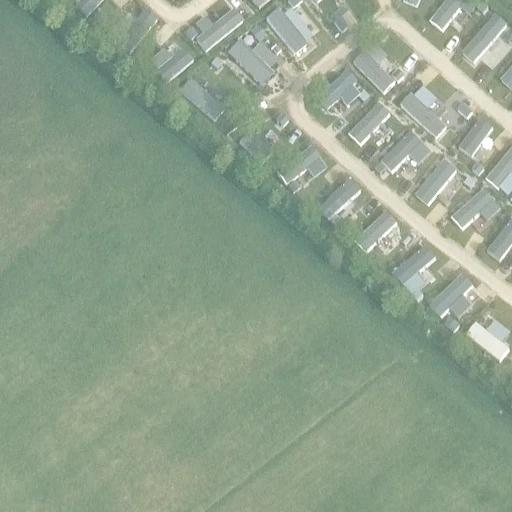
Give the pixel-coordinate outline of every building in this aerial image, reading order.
[(92,16),(107,0),(88,0),(82,7),(92,16)] [(199,21),(223,4),(219,0),(205,0),(191,11),(199,21)] [(348,13),(336,0),(318,0),(338,22),(348,13)] [(410,9),(419,0),(400,0),(410,9)] [(439,31),(459,10),(449,1),(429,22),(439,31)] [(311,38),(291,16),(281,25),(301,47),(311,38)] [(148,57),(172,39),(163,28),(140,46),(148,57)] [(477,63),(498,42),(488,33),(467,54),(477,63)] [(283,59),(263,37),(253,46),(273,68),(283,59)] [(259,75),(239,53),(229,62),(249,84),(259,75)] [(409,75),(389,53),(379,62),(399,84),(409,75)] [(509,92),(511,89),(511,69),(499,83),(509,92)] [(326,106),(346,84),(336,75),(316,96),(326,106)] [(451,115),(431,93),(421,102),(440,124),(451,115)] [(266,122),(243,104),(234,115),(258,133),(266,122)] [(354,145),(374,123),(364,114),(344,135),(354,145)] [(473,154),(493,133),(483,124),(463,145),(473,154)] [(386,173),(407,152),(397,143),(376,164),(386,173)] [(295,175),(315,153),(305,144),(285,165),(295,175)] [(506,183),(511,176),(511,157),(496,174),(506,183)] [(427,211),(447,190),(438,181),(417,202),(427,211)] [(342,214),(362,193),(352,184),(332,205),(342,214)] [(461,238),(482,217),(472,207),(451,229),(461,238)] [(374,246),(394,225),(384,215),(364,237),(374,246)] [(496,265),(511,248),(511,238),(507,234),(486,255),(496,265)] [(416,277),(437,255),(427,246),(406,267),(416,277)] [(446,306),(466,285),(456,275),(436,297),(446,306)] [(508,328),(484,310),(476,321),(499,339),(508,328)]
